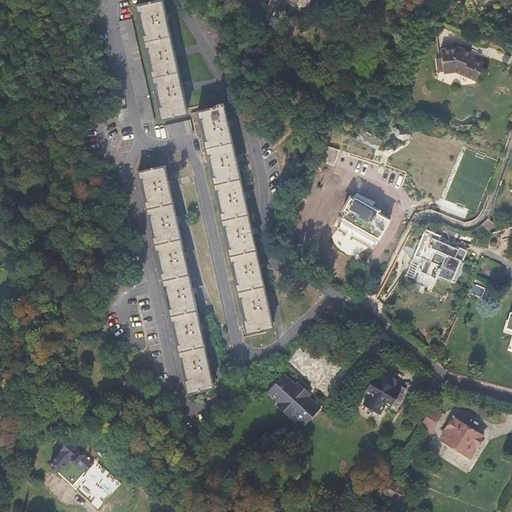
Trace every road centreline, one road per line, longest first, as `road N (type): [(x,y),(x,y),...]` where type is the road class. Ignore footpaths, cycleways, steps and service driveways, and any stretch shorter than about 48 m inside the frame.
road 1 (residential): [(119,0),(111,16),(134,125),(161,150),(192,151),(238,349),(259,352),(288,338),(331,295)]
road 2 (residential): [(331,295),(266,249),(261,165),(221,72),(174,0)]
road 3 (residential): [(331,295),(461,383),(511,399)]
